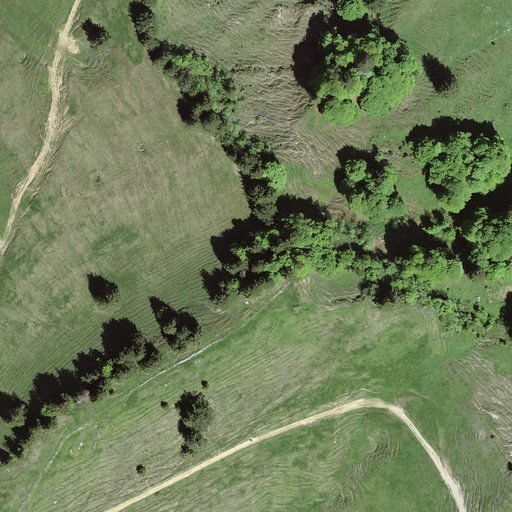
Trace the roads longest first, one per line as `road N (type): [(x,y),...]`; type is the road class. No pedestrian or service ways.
road 1 (track): [(463,511),(398,410),(376,403),(265,436),(110,511)]
road 2 (track): [(0,257),(52,133),(63,35),(79,0)]
